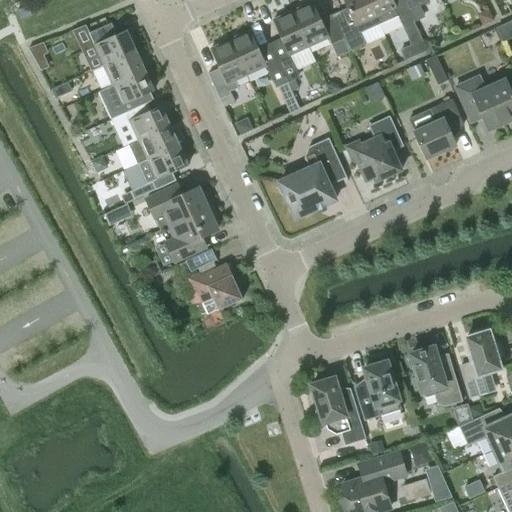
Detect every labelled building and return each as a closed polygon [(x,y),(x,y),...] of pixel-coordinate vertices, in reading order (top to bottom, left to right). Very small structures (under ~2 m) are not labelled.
[(333,15),(344,41),(349,52),(365,45),(360,33),(379,25),(367,0),(344,0),(348,8),(333,15)] [(367,0),(379,25),(397,16),(402,28),(413,23),(415,22),(414,20),(410,11),(404,0),(367,0)] [(426,0),(404,0),(410,11),(419,7),(428,3),(426,0)] [(293,12),(309,47),(328,38),(337,58),(349,52),(344,41),(333,15),(321,21),(313,3),(293,12)] [(28,7),(17,11),(20,20),(31,16),(28,7)] [(419,7),(410,11),(414,20),(424,16),(419,7)] [(281,39),(270,44),(288,83),(300,78),(290,56),(309,47),(293,12),(273,21),(281,39)] [(89,34),(104,66),(136,52),(126,30),(117,35),(111,23),(89,34)] [(413,23),(402,28),(407,38),(418,33),(413,23)] [(246,75),(265,67),(275,89),(278,87),(288,83),(270,44),(259,49),(251,31),(230,40),(246,75)] [(246,75),(230,40),(210,49),(219,69),(208,74),(220,100),(231,95),(230,92),(239,88),(235,80),(246,75)] [(145,71),(136,52),(104,66),(113,86),(145,71)] [(425,60),(437,85),(447,81),(435,56),(425,60)] [(419,64),(406,69),(411,80),(424,75),(419,64)] [(145,71),(113,86),(122,106),(154,92),(145,71)] [(489,131),(511,120),(511,95),(505,80),(482,90),(477,78),(455,88),(471,122),(483,117),(489,131)] [(53,91),(52,91),(56,99),(72,92),(68,83),(63,86),(53,91)] [(288,83),(278,87),(289,114),(299,109),(288,83)] [(327,86),(331,95),(341,91),(339,86),(332,84),(327,86)] [(231,95),(220,100),(224,108),(235,103),(231,95)] [(449,132),(463,125),(452,99),(430,109),(436,122),(414,132),(426,159),(455,146),(449,132)] [(133,130),(138,141),(170,126),(160,106),(122,123),(127,133),(133,130)] [(393,151),(403,146),(389,117),(369,126),(375,139),(361,145),(359,141),(346,147),(352,161),(356,159),(366,182),(374,179),(375,182),(401,170),(393,151)] [(243,122),(236,125),(241,136),(252,130),(249,123),(243,122)] [(137,165),(179,146),(170,126),(138,141),(128,146),(137,165)] [(329,186),(346,178),(328,139),(308,148),(304,158),(309,169),(294,175),(290,174),(281,178),(278,188),(282,196),(286,198),(295,219),(336,201),(329,186)] [(179,146),(137,165),(145,184),(151,181),(155,190),(175,181),(172,174),(188,166),(179,146)] [(102,158),(91,163),(95,169),(97,173),(103,170),(104,163),(102,158)] [(145,184),(129,192),(133,200),(155,190),(151,181),(145,184)] [(212,207),(206,192),(201,194),(198,188),(182,196),(177,186),(146,200),(160,231),(171,226),(212,207)] [(111,225),(135,214),(129,201),(105,212),(111,225)] [(212,207),(171,226),(177,238),(166,243),(175,262),(206,248),(202,238),(217,230),(215,224),(219,222),(212,207)] [(216,261),(211,250),(185,262),(190,273),(216,261)] [(151,277),(160,273),(155,261),(146,266),(151,277)] [(198,269),(200,274),(201,276),(215,270),(212,263),(198,269)] [(218,311),(243,299),(227,264),(215,270),(201,276),(200,274),(189,279),(194,290),(196,290),(208,315),(218,310),(218,311)] [(460,367),(470,398),(484,394),(483,389),(493,386),(489,373),(500,369),(497,357),(500,356),(497,345),(494,346),(489,331),(466,338),(470,353),(469,354),(471,363),(460,367)] [(422,393),(424,399),(434,396),(436,401),(437,403),(440,406),(443,407),(446,406),(462,402),(450,362),(439,365),(433,348),(410,355),(411,358),(408,361),(411,369),(415,370),(422,393)] [(365,385),(354,389),(364,421),(401,410),(398,400),(387,362),(364,369),(367,381),(365,385)] [(339,394),(334,378),(311,385),(318,408),(316,411),(316,415),(318,418),(322,420),(323,423),(326,423),(328,429),(336,434),(340,432),(345,446),(366,440),(350,390),(339,394)] [(478,405),(469,408),(472,417),(481,414),(478,405)] [(468,406),(453,410),(458,427),(472,421),(472,417),(469,408),(468,406)] [(494,451),(511,442),(511,415),(499,421),(494,411),(472,421),(458,427),(467,447),(487,437),(494,451)] [(367,445),(371,456),(382,453),(379,441),(367,445)] [(492,477),(498,489),(511,481),(511,442),(494,451),(503,472),(492,477)] [(418,464),(432,459),(428,446),(413,450),(418,464)] [(383,484),(406,477),(399,452),(358,464),(363,479),(352,482),(352,483),(341,486),(345,498),(343,498),(346,508),(348,508),(349,511),(377,511),(390,508),(383,484)] [(436,501),(451,497),(441,463),(426,467),(436,501)] [(427,477),(403,485),(408,500),(432,492),(427,477)] [(511,511),(511,481),(498,489),(508,511),(511,511)]
